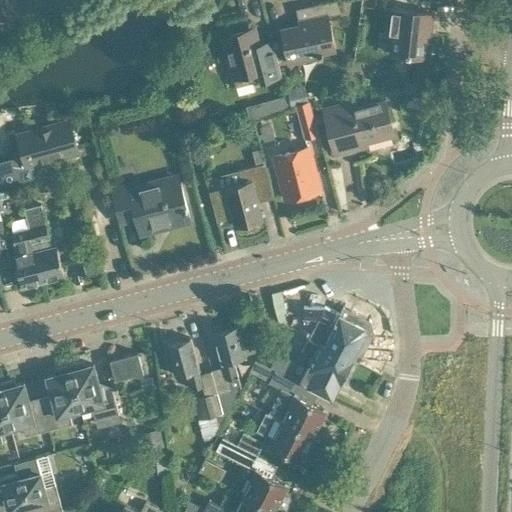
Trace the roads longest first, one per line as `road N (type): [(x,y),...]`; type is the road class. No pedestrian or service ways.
road 1 (tertiary): [(0,340),(331,249)]
road 2 (residential): [(350,511),(407,386),(397,244)]
road 3 (tertiary): [(500,288),(487,511)]
